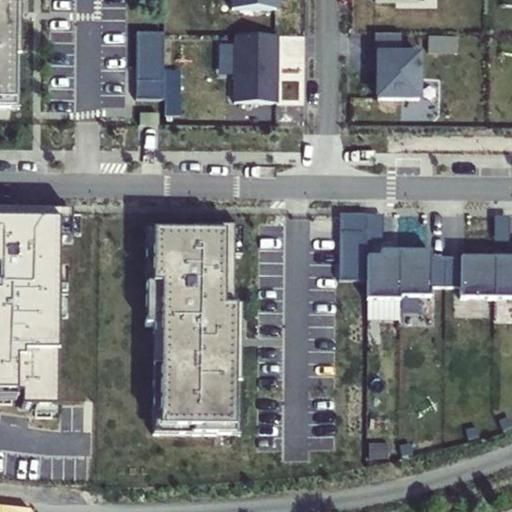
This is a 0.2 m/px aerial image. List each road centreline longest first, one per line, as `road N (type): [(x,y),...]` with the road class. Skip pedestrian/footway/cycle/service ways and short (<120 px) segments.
road 1 (residential): [(0,186),(325,188)]
road 2 (residential): [(325,188),(327,0)]
road 3 (residential): [(325,188),(511,189)]
